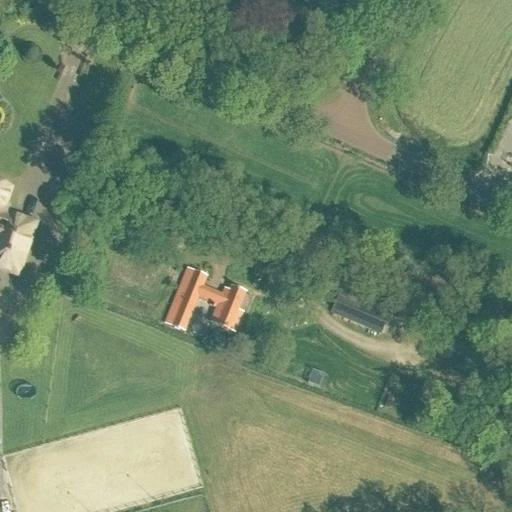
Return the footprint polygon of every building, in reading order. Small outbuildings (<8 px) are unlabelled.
[(0,185),(0,269),(17,275),(34,224),(7,215),(3,207),(9,188),(0,185)] [(215,208),(208,224),(231,233),(238,217),(215,208)] [(208,277),(187,269),(165,324),(183,331),(196,297),(219,306),(211,324),(234,334),(242,312),(237,310),(245,292),(226,285),(222,295),(204,288),(208,277)] [(477,285),(472,296),(496,305),(500,294),(477,285)] [(357,301),(349,321),(380,335),(388,315),(357,301)]
